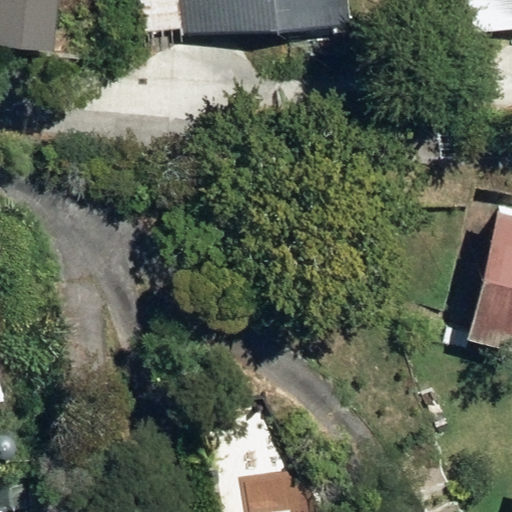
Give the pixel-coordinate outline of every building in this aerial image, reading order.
[(55,0),(0,0),(0,42),(51,47),(55,0)] [(189,0),(192,23),(349,11),(347,0),(189,0)] [(511,0),(471,0),(477,35),(511,29),(511,0)] [(475,165),(403,162),(401,201),(473,203),(475,165)] [(511,201),(496,198),(464,330),(511,340),(511,201)] [(319,511),(318,500),(243,511),(319,511)]
